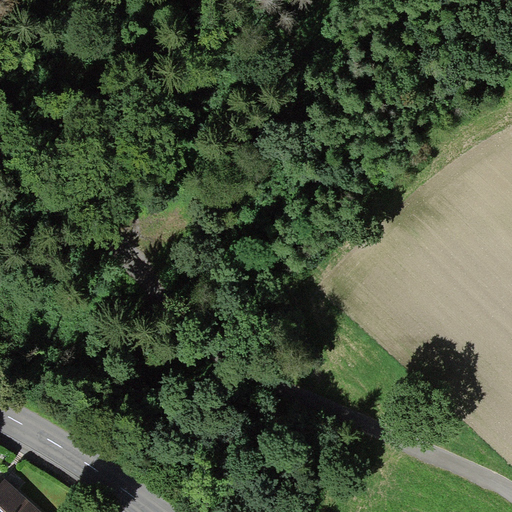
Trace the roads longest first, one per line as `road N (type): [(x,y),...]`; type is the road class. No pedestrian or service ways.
road 1 (track): [(511,495),(276,390),(203,340),(0,148)]
road 2 (secondary): [(0,413),(94,463),(155,511)]
